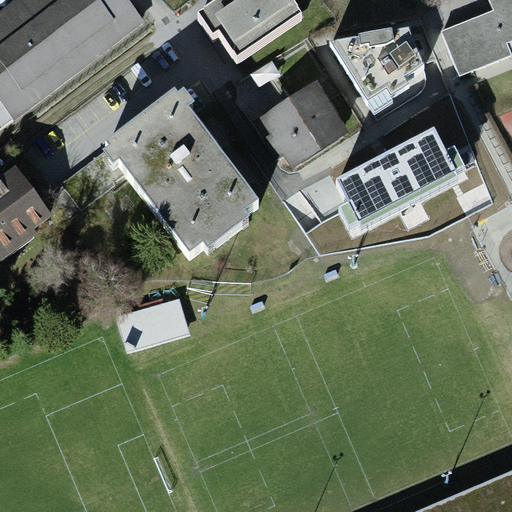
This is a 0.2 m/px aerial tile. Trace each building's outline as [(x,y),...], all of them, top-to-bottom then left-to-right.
[(147,34),(121,0),(27,0),(0,20),(0,109),(16,131),(147,34)] [(305,29),(287,0),(231,0),(192,24),(209,52),(218,46),(234,72),(305,29)] [(498,17),(447,37),(466,86),(511,68),(511,0),(500,0),(493,3),(498,17)] [(418,71),(413,35),(323,49),(366,108),(418,71)] [(354,139),(321,91),(260,133),(293,181),(354,139)] [(260,214),(172,103),(62,190),(84,218),(123,187),(189,270),(260,214)] [(435,189),(399,136),(344,172),(381,226),(435,189)] [(55,228),(13,176),(0,186),(0,267),(2,270),(55,228)] [(183,299),(123,316),(134,353),(194,335),(183,299)] [(511,511),(511,479),(434,511),(511,511)]
